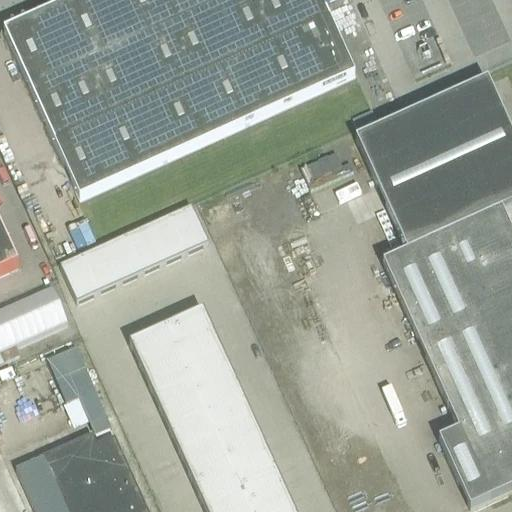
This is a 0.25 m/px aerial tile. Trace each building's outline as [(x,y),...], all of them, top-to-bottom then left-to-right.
[(80,0),(3,35),(79,204),(355,79),(326,15),(329,13),(328,10),(326,10),(326,9),(344,1),(343,0),(80,0)] [(357,144),(408,257),(384,268),(460,436),(440,445),(470,511),(475,511),(511,495),(511,238),(501,215),(511,210),(511,135),(489,84),(357,144)] [(190,208),(58,268),(75,305),(207,245),(190,208)] [(0,277),(17,270),(0,231),(0,277)] [(340,303),(300,319),(306,333),(300,335),(326,398),(371,380),(340,303)] [(292,511),(203,314),(130,348),(203,511),(292,511)] [(65,409),(80,403),(95,438),(109,432),(74,353),(46,365),(65,409)] [(146,511),(114,442),(97,449),(91,439),(39,462),(44,473),(43,474),(60,511),(146,511)] [(396,511),(432,511),(422,498),(405,510),(403,507),(396,511)]
